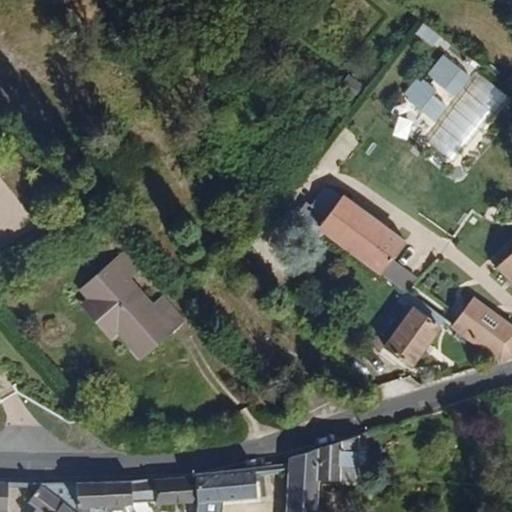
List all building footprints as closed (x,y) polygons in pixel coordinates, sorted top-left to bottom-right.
[(423,23),(416,34),(437,47),(443,36),(423,23)] [(428,76),(459,96),(474,74),(443,53),(428,76)] [(495,116),(510,94),(481,74),(466,97),(495,116)] [(355,98),(364,85),(351,75),(341,88),(355,98)] [(436,122),(451,105),(418,77),(404,95),(436,122)] [(404,141),(418,133),(408,115),(394,123),(404,141)] [(410,238),(346,193),(323,225),(386,271),(395,259),(410,238)] [(511,226),(489,251),(511,275),(511,226)] [(172,328),(149,302),(127,276),(137,268),(121,249),(92,273),(99,282),(89,290),(93,295),(86,301),(112,332),(120,325),(143,352),(172,328)] [(413,271),(395,259),(386,271),(405,284),(413,271)] [(89,290),(99,282),(92,273),(80,284),(89,290)] [(511,350),(511,314),(478,289),(455,320),(493,349),(503,354),(511,350)] [(183,320),(161,292),(149,302),(172,328),(183,320)] [(417,358),(443,320),(418,302),(391,339),(417,358)] [(352,450),(353,437),(343,439),(342,444),(341,451),(352,450)] [(309,511),(313,480),(340,479),(341,451),(342,444),(315,450),(316,445),(285,453),(285,460),(278,461),(277,472),(283,471),(279,511),(309,511)] [(277,472),(278,461),(261,464),(260,474),(277,472)] [(256,492),(255,475),(260,474),(261,464),(190,474),(187,504),(248,498),(249,492),(256,492)] [(120,511),(121,508),(146,507),(145,510),(187,504),(190,474),(110,484),(34,489),(22,509),(26,511),(120,511)]
